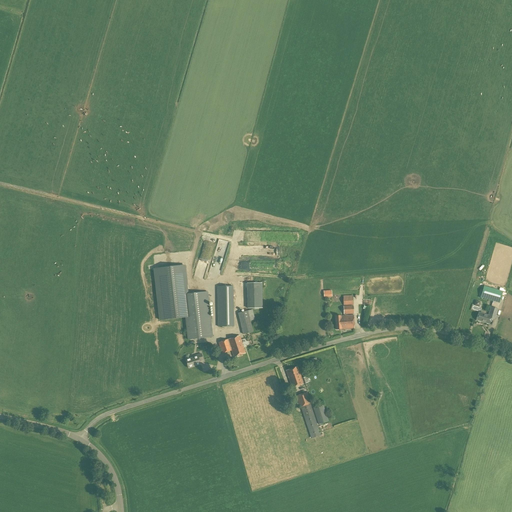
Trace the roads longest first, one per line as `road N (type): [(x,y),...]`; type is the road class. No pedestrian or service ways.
road 1 (unclassified): [(511,354),(429,330),(368,333),(108,413),(80,440)]
road 2 (track): [(0,183),(231,241),(227,281),(211,283)]
road 3 (track): [(198,232),(190,285),(211,283),(226,375)]
